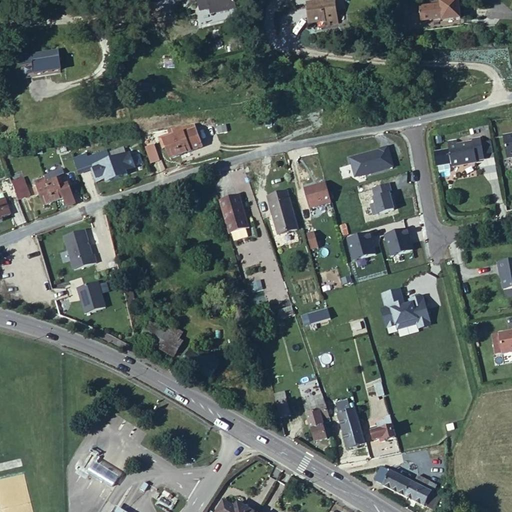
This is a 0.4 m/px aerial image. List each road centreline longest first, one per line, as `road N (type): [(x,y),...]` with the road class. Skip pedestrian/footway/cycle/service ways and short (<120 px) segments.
road 1 (residential): [(0,239),(264,150),(411,119)]
road 2 (primary): [(374,511),(108,354),(0,317)]
road 3 (residential): [(411,119),(433,226),(450,236),(511,225)]
